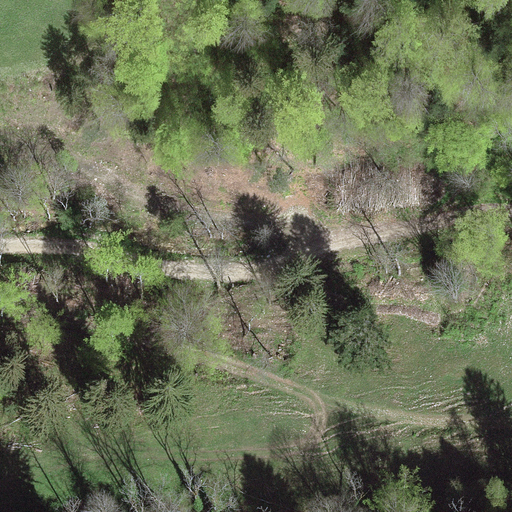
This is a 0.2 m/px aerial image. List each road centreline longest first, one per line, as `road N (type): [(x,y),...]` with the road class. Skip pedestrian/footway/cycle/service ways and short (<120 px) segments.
road 1 (track): [(0,314),(271,379),(400,420),(511,421)]
road 2 (track): [(0,245),(245,269),(482,211),(511,211)]
